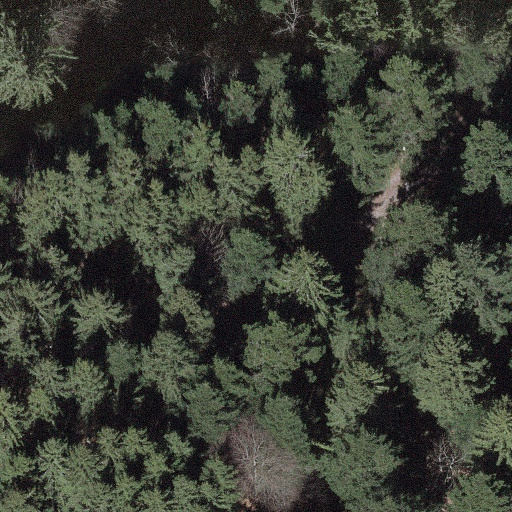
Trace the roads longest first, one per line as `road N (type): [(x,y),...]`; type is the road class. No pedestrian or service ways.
road 1 (track): [(0,495),(123,452),(229,382),(343,231),(410,179),(511,123)]
road 2 (track): [(0,89),(150,0)]
